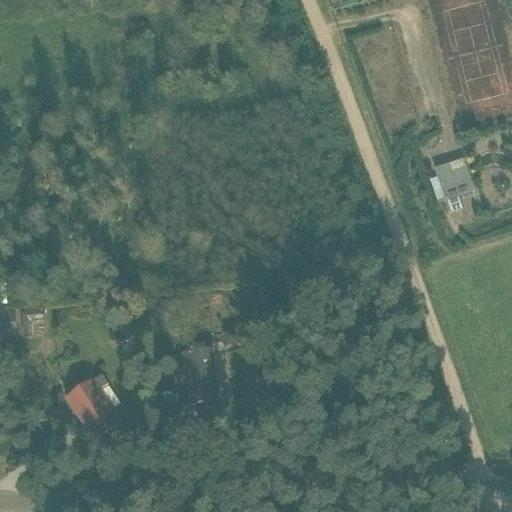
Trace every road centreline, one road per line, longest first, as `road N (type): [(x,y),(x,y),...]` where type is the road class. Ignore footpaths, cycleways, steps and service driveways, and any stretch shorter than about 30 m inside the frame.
road 1 (residential): [(310,0),(488,492)]
road 2 (residential): [(0,501),(488,492)]
